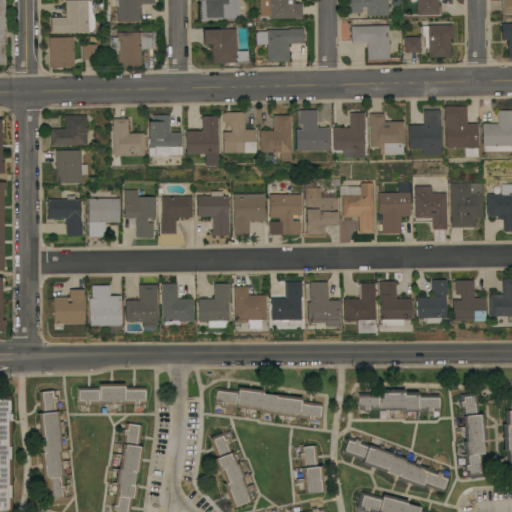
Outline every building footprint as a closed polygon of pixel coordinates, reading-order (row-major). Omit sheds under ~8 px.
[(66,16),(65,0),(90,0),(91,2),(92,3),(92,10),(94,16),(95,27),(93,29),(92,30),(89,31),(87,32),(51,33),(51,17),(66,16)] [(116,0),(154,0),(154,3),(140,4),(140,21),(117,21),(116,0)] [(216,0),(238,0),(239,17),(216,18),(216,19),(201,20),(201,2),(217,2),(216,0)] [(293,0),(294,3),(302,3),(302,18),(269,18),(269,15),(260,16),(259,0),(293,0)] [(387,0),(388,15),(367,15),(367,12),(345,13),(345,0),(387,0)] [(438,0),(439,14),(416,15),(416,0),(411,1),(410,0),(438,0)] [(511,0),(511,13),(502,13),(501,0),(511,0)] [(511,22),(511,56),(508,56),(507,39),(501,39),(501,23),(511,22)] [(453,24),(453,38),(450,38),(451,56),(429,57),(428,47),(425,47),(424,36),(422,36),(422,26),(428,26),(428,25),(453,24)] [(389,58),(367,59),(367,43),(351,43),(351,26),(389,25),(389,58)] [(237,62),(212,62),(211,43),(203,44),(203,29),(236,28),(237,62)] [(289,29),(289,28),(302,28),(302,29),(304,29),(305,43),(289,43),(289,61),(267,61),(267,44),(256,44),(256,31),(266,31),(266,29),(289,29)] [(141,65),(118,65),(118,53),(111,54),(111,36),(117,36),(117,32),(155,31),(156,48),(141,48),(141,65)] [(74,66),(50,67),(49,37),(73,36),(74,66)] [(420,36),(420,52),(404,52),(404,37),(420,36)] [(97,44),(97,59),(82,59),(82,44),(97,44)] [(467,106),(466,123),(478,123),(477,147),(476,147),(476,156),(464,156),(464,147),(462,147),(444,147),(444,106),(467,106)] [(317,127),(328,127),(328,150),(295,150),(295,129),(302,129),(302,124),(299,124),(299,109),(317,109),(317,127)] [(440,154),(421,154),(421,148),(407,148),(407,125),(423,125),(423,109),(440,109),(440,154)] [(497,123),(497,110),(511,110),(511,145),(511,151),(482,151),(482,146),(481,146),(481,124),(497,123)] [(222,152),(222,131),(231,131),(231,126),(225,126),(225,122),(223,122),(223,113),(225,113),(225,112),(244,111),(244,129),(255,129),(255,152),(222,152)] [(349,128),(349,112),(364,112),(364,130),(363,130),(363,157),(342,158),(342,149),(332,150),(332,128),(349,128)] [(369,113),(384,113),(384,121),(403,121),(403,146),(402,146),(402,154),(382,154),(382,147),(369,147),(369,113)] [(170,133),(181,132),(181,154),(161,155),(161,154),(155,154),(155,156),(148,156),(148,121),(151,121),(151,115),(170,114),(170,133)] [(87,145),(50,145),(50,129),(65,128),(65,115),(87,115),(87,145)] [(217,165),(204,165),(204,153),(185,153),(185,131),(202,131),(202,115),(218,116),(217,165)] [(291,162),(280,163),(280,151),(259,152),(259,130),(273,130),(273,115),(290,115),(291,162)] [(112,118),(128,118),(128,133),(144,132),(144,154),(112,154),(112,118)] [(56,183),(55,150),(81,149),(81,164),(87,164),(87,174),(81,174),(82,182),(56,183)] [(316,179),(303,180),(303,198),(317,197),(316,179)] [(374,232),(358,232),(358,216),(342,216),(342,194),(349,194),(348,186),(360,186),(360,183),(374,182),(374,232)] [(378,192),(398,192),(398,182),(412,182),(412,200),(410,200),(410,216),(400,216),(400,233),(381,233),(381,230),(379,230),(379,224),(381,224),(381,219),(382,219),(382,213),(378,214),(378,192)] [(451,182),(471,182),(471,183),(483,183),(483,218),(475,218),(475,222),(477,222),(477,227),(451,227),(451,182)] [(501,194),(501,184),(511,184),(511,186),(511,231),(503,231),(503,216),(487,216),(487,194),(501,194)] [(433,193),(446,193),(446,229),(432,229),(432,217),(415,217),(415,186),(425,186),(426,188),(427,189),(433,189),(433,193)] [(337,224),(329,224),(329,225),(325,225),(324,226),(324,234),(306,234),(306,225),(305,225),(305,222),(305,209),(306,209),(306,188),(321,188),(321,193),(335,193),(335,197),(337,197),(337,224)] [(124,190),(138,190),(138,196),(156,196),(156,217),(148,217),(147,222),(153,222),(153,237),(135,237),(135,218),(124,218),(124,190)] [(228,235),(223,235),(218,236),(218,235),(211,235),(210,230),(212,230),(212,216),(197,216),(197,196),(211,195),(211,191),(223,191),(223,195),(228,195),(228,235)] [(264,194),(264,221),(249,221),(249,235),(233,235),(233,219),(233,194),(264,194)] [(301,194),(301,215),(292,215),(292,220),(300,220),(300,234),(269,234),(269,221),(279,221),(279,217),(269,217),(269,194),(301,194)] [(192,196),(192,217),(175,217),(175,233),(162,233),(162,232),(161,232),(161,219),(162,219),(162,196),(192,196)] [(119,198),(119,221),(105,221),(105,236),(88,236),(88,198),(119,198)] [(80,199),(80,222),(82,222),(82,235),(78,235),(78,236),(70,236),(70,235),(65,235),(65,218),(48,218),(48,199),(80,199)] [(430,280),(446,279),(446,294),(444,294),(445,317),(444,317),(444,322),(425,323),(425,317),(415,318),(415,297),(426,296),(426,298),(428,298),(428,296),(431,296),(430,280)] [(511,315),(488,316),(487,295),(501,294),(501,279),(511,279),(511,315)] [(473,297),(483,297),(483,310),(472,310),(472,320),(451,320),(451,300),(460,300),(460,294),(455,294),(455,280),(473,280),(473,297)] [(395,298),(410,298),(410,319),(402,319),(402,325),(380,325),(380,319),(379,319),(379,281),(395,281),(395,298)] [(284,282),(301,282),(301,296),(302,296),(302,300),(300,300),(300,319),(299,319),(299,326),(287,326),(287,321),(280,321),(280,320),(270,320),(270,298),(284,298),(284,282)] [(327,300),(338,300),(338,311),(337,311),(337,327),(324,327),(324,322),(306,322),(306,301),(309,301),(309,282),(327,282),(327,300)] [(160,284),(176,283),(177,299),(193,299),(193,321),(178,321),(178,324),(162,324),(162,321),(161,321),(160,284)] [(228,301),(227,301),(227,320),(226,320),(226,327),(207,327),(207,321),(197,321),(197,299),(213,299),(213,283),(228,283),(228,301)] [(374,320),(374,332),(356,333),(356,320),(343,320),(342,298),(358,298),(358,283),(374,283),(374,320)] [(156,320),(155,320),(156,327),(142,327),(142,321),(125,321),(125,300),(138,300),(138,284),(156,284),(156,320)] [(88,326),(88,298),(91,298),(91,285),(109,285),(109,295),(120,295),(120,325),(88,326)] [(265,320),(261,320),(261,327),(251,327),(251,322),(234,322),(234,320),(233,320),(233,286),(247,286),(247,295),(265,295),(265,320)] [(83,289),(83,297),(83,323),(52,323),(52,297),(69,297),(69,289),(83,289)] [(125,383),(125,387),(145,387),(145,403),(139,403),(139,405),(134,405),(134,403),(114,403),(114,410),(110,410),(110,403),(89,404),(89,406),(84,406),(84,403),(78,403),(77,387),(98,387),(98,383),(125,383)] [(237,390),(237,386),(263,390),(262,392),(301,397),(301,401),(322,403),(320,420),(313,419),(313,421),(308,420),(308,418),(288,416),(288,420),(284,419),(284,415),(273,414),(273,413),(260,412),(260,410),(250,409),(249,415),(245,414),(246,408),(226,405),(226,408),(220,407),(221,405),(214,404),(216,388),(237,390)] [(404,389),(404,392),(418,392),(418,394),(439,394),(439,410),(433,410),(433,413),(427,413),(427,411),(404,411),(404,409),(394,409),(394,415),(390,415),(390,409),(369,409),(369,412),(365,412),(365,409),(358,409),(358,393),(379,393),(379,389),(404,389)] [(503,424),(505,424),(504,410),(507,410),(507,389),(511,389),(511,471),(507,471),(507,450),(503,450),(503,424)] [(59,421),(63,421),(63,425),(60,426),(61,436),(60,437),(62,451),(60,451),(61,461),(67,460),(67,464),(62,465),(64,485),(66,485),(67,490),(64,490),(65,496),(62,496),(56,496),(56,497),(49,498),(46,478),(43,478),(38,438),(41,438),(38,414),(41,413),(39,392),(56,390),(56,396),(58,396),(59,401),(57,402),(59,421)] [(477,392),(479,414),(483,414),(485,439),(482,440),(483,454),(482,454),(483,476),(467,477),(466,470),(464,470),(464,465),(466,465),(465,455),(461,456),(460,454),(464,453),(463,441),(465,441),(464,431),(458,431),(458,427),(463,426),(462,416),(463,416),(462,406),(459,406),(459,401),(461,401),(460,394),(477,392)] [(0,511),(0,396),(10,396),(10,413),(11,413),(11,446),(10,446),(10,459),(11,459),(11,485),(10,485),(10,498),(11,498),(11,511),(0,511)] [(139,446),(142,446),(135,498),(132,498),(130,511),(112,511),(113,510),(111,510),(112,504),(114,505),(117,483),(115,483),(117,468),(119,468),(120,458),(115,457),(116,453),(121,454),(124,434),(121,434),(122,429),(124,429),(125,422),(142,425),(139,446)] [(224,431),(227,438),(229,437),(231,442),(229,443),(237,463),(239,463),(244,476),(242,477),(246,486),(251,484),(253,488),(247,490),(251,500),(232,508),(223,484),(225,483),(216,458),(209,437),(224,431)] [(349,437),(355,439),(355,437),(362,439),(361,441),(379,448),(380,444),(384,445),(382,449),(392,453),(393,450),(396,450),(394,454),(406,458),(405,460),(414,463),(416,459),(420,460),(418,465),(437,472),(438,470),(443,472),(442,474),(448,476),(442,492),(423,484),(421,488),(397,479),(398,476),(385,471),(385,472),(361,463),(362,460),(343,453),(349,437)] [(316,445),(318,466),(321,466),(324,491),(303,493),(302,482),(296,483),(296,479),(302,478),(301,468),(302,468),(301,458),(298,458),(298,453),(300,453),(300,447),(316,445)] [(407,500),(406,503),(420,507),(419,509),(429,511),(371,511),(368,511),(367,511),(364,511),(362,511),(363,509),(356,507),(360,491),(381,497),(382,493),(407,500)]
